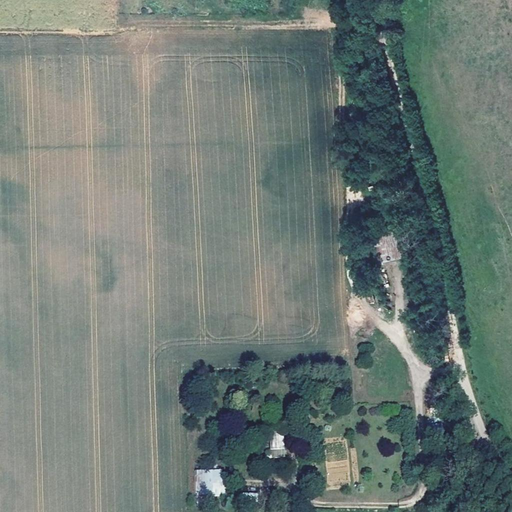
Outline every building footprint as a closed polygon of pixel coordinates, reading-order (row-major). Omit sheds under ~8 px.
[(394,224),(371,231),(379,261),(402,254),(394,224)] [(283,434),(270,435),(271,449),(284,448),(283,434)] [(478,457),(459,456),(458,475),(478,476),(478,457)] [(219,471),(197,471),(197,504),(219,503),(219,471)] [(257,500),(258,493),(243,492),(242,499),(257,500)]
